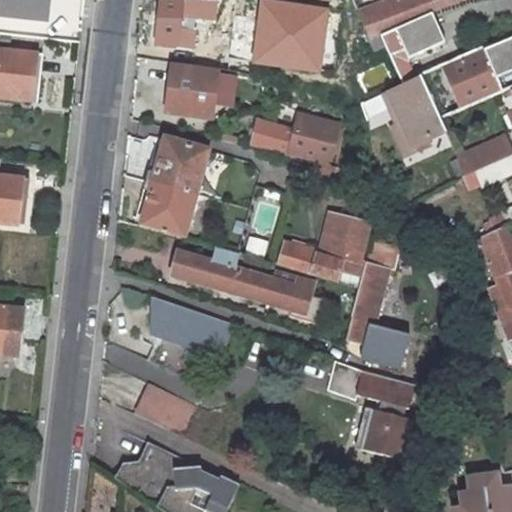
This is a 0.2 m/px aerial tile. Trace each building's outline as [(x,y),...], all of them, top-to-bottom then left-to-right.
[(1,0),(0,10),(0,12),(46,18),(48,0),(1,0)] [(219,14),(219,0),(163,0),(160,35),(182,37),(182,42),(196,43),(199,12),(219,14)] [(329,7),(277,0),(258,0),(251,64),(321,73),(329,7)] [(399,0),(397,1),(396,0),(384,0),(355,11),(367,38),(379,35),(429,13),(460,0),(399,0)] [(446,135),(418,76),(407,59),(444,42),(429,13),(379,35),(402,84),(378,95),(392,125),(405,152),(430,142),(446,135)] [(511,36),(482,50),(494,78),(511,70),(511,36)] [(458,109),(500,91),(494,78),(482,50),(439,68),(458,109)] [(42,61),(0,55),(0,102),(28,106),(30,89),(39,90),(42,61)] [(212,115),(218,71),(176,64),(170,108),(212,115)] [(299,112),(295,128),(288,156),(333,167),(343,123),(299,112)] [(288,156),(295,128),(258,118),(251,147),(288,156)] [(392,125),(387,127),(401,159),(432,147),(430,142),(405,152),(392,125)] [(187,236),(212,149),(169,136),(146,224),(187,236)] [(511,144),(509,137),(464,157),(471,171),(477,168),(511,153),(511,144)] [(484,182),(511,170),(511,153),(477,168),(484,182)] [(0,229),(15,231),(20,187),(0,185),(0,229)] [(359,281),(371,229),(334,218),(325,253),(286,244),(281,265),(339,281),(340,276),(359,281)] [(511,224),(481,238),(506,310),(511,308),(511,224)] [(367,358),(401,367),(409,334),(378,326),(392,269),(396,270),(401,248),(373,241),(351,336),(371,341),(367,358)] [(231,248),(231,249),(227,264),(180,250),(174,272),(232,290),(242,251),(231,248)] [(309,312),(317,283),(275,272),(274,278),(249,270),(253,256),(254,254),(242,251),(232,290),(309,312)] [(191,343),(226,355),(236,325),(152,297),(151,337),(189,350),(191,343)] [(0,313),(0,361),(13,363),(16,336),(20,333),(21,318),(18,316),(0,313)] [(416,401),(421,378),(342,359),(335,389),(363,397),(365,390),(390,396),(387,405),(380,403),(370,444),(412,454),(421,414),(410,412),(413,401),(416,401)] [(135,414),(187,437),(201,407),(149,384),(135,414)] [(212,476),(212,472),(158,444),(145,462),(129,465),(120,478),(167,511),(237,511),(249,493),(232,483),(230,486),(212,476)] [(511,511),(511,484),(502,486),(500,471),(467,474),(469,491),(455,493),(457,509),(450,510),(449,511),(511,511)]
